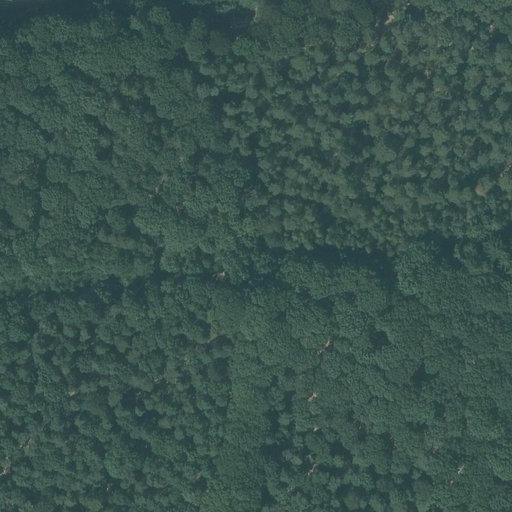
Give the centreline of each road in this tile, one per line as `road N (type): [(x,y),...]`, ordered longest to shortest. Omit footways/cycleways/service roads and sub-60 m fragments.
road 1 (track): [(370,0),(0,55)]
road 2 (track): [(273,287),(409,325),(429,352),(425,393),(442,445),(474,485),(470,511)]
road 3 (track): [(0,241),(273,287)]
road 4 (track): [(128,26),(156,57),(272,245)]
road 5 (track): [(0,43),(135,26),(246,0)]
road 6 (track): [(244,443),(0,431)]
road 7 (track): [(273,287),(230,511)]
road 8 (track): [(272,245),(381,263),(427,245)]
